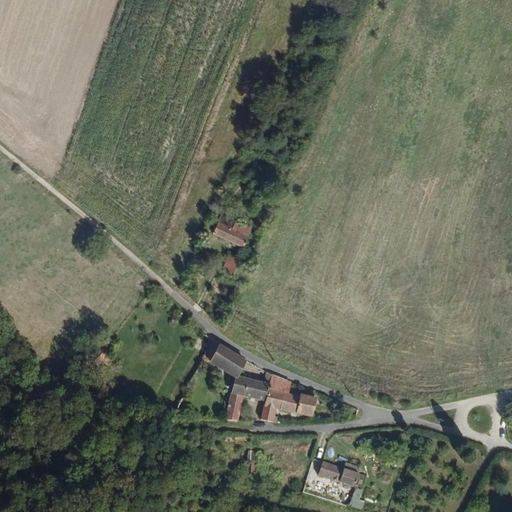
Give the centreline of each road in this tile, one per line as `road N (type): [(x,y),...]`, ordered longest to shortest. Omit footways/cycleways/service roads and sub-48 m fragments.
road 1 (residential): [(511,447),(390,416)]
road 2 (residential): [(511,393),(390,416)]
